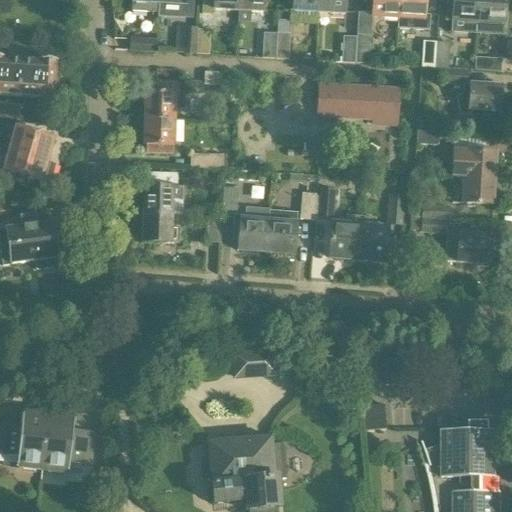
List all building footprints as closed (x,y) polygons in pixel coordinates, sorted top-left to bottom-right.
[(158,4),(158,0),(131,0),(131,12),(157,13),(158,4)] [(238,11),(238,0),(211,0),(211,10),(237,11),(238,11)] [(263,13),(264,0),(238,0),(238,11),(237,11),(237,22),(248,23),(249,12),(263,13)] [(292,0),(291,17),(290,17),(289,23),(317,25),(317,14),(318,0),(292,0)] [(343,16),(344,0),(318,0),(317,14),(343,16)] [(397,30),(398,0),(372,0),(371,18),(397,19),(396,29),(397,30)] [(428,32),(429,16),(423,16),(424,0),(398,0),(397,30),(428,32)] [(478,24),(479,0),(452,0),(451,22),(478,24)] [(477,33),(503,35),(503,25),(504,0),(479,0),(478,24),(477,33)] [(196,56),(197,29),(182,28),(181,56),(196,56)] [(207,57),(209,31),(197,31),(197,29),(196,56),(207,57)] [(263,34),(261,60),(275,60),(276,34),(276,35),(263,34)] [(288,61),(290,35),(276,34),(275,60),(288,61)] [(355,65),(357,36),(356,36),(355,38),(342,37),(340,64),(355,65)] [(368,66),(369,37),(357,36),(355,65),(368,66)] [(156,53),(156,41),(130,40),(130,52),(156,53)] [(421,68),(434,69),(436,43),(423,42),(421,68)] [(436,69),(448,70),(449,44),(437,43),(436,69)] [(1,60),(1,59),(0,58),(0,96),(16,98),(18,61),(1,60)] [(474,71),(500,72),(501,60),(475,58),(474,71)] [(36,63),(18,61),(16,98),(23,98),(23,106),(15,105),(14,120),(41,123),(43,109),(27,108),(29,99),(53,100),(55,63),(36,62),(36,63)] [(466,72),(445,71),(444,84),(465,85),(464,96),(456,99),(459,114),(469,115),(469,111),(498,113),(500,87),(465,85),(466,72)] [(224,87),(225,74),(204,73),(203,86),(224,87)] [(178,94),(178,83),(156,83),(156,94),(144,93),(143,120),(174,121),(174,110),(184,111),(184,95),(178,94)] [(396,127),(397,107),(392,106),(393,91),(318,87),(317,103),(325,103),(325,118),(371,120),(371,125),(396,127)] [(0,118),(14,120),(15,105),(0,103),(0,118)] [(13,136),(4,134),(8,122),(1,121),(0,120),(0,148),(9,151),(3,171),(40,181),(41,180),(49,182),(53,167),(45,164),(51,141),(14,131),(13,136)] [(174,121),(143,120),(143,145),(155,145),(154,153),(173,154),(173,146),(174,121)] [(438,146),(438,134),(416,133),(415,146),(438,146)] [(494,182),(496,154),(453,151),(452,178),(464,179),(464,180),(494,182)] [(226,170),(226,158),(222,158),(222,157),(190,156),(189,169),(226,170)] [(142,189),(141,215),(182,216),(182,190),(178,190),(178,189),(176,189),(177,175),(146,175),(146,189),(142,189)] [(492,206),(494,182),(464,180),(462,204),(492,206)] [(236,215),(237,189),(222,189),(221,215),(236,215)] [(333,221),(335,191),(319,190),(317,220),(333,221)] [(314,221),(316,195),(302,194),(300,220),(314,221)] [(402,227),(402,226),(400,226),(403,198),(388,196),(385,226),(402,227)] [(423,208),(422,220),(434,221),(447,221),(448,209),(423,208)] [(264,254),(268,211),(254,210),(253,221),(239,220),(236,251),(264,254)] [(294,256),(296,224),(297,213),(268,211),(264,254),(294,256)] [(181,244),(182,216),(141,215),(141,244),(181,244)] [(355,261),(359,218),(345,216),(344,226),(332,224),(328,258),(355,261)] [(35,227),(34,217),(19,219),(20,229),(5,231),(5,232),(0,232),(0,246),(3,267),(35,263),(36,270),(55,267),(49,225),(35,227)] [(219,244),(220,218),(208,218),(207,244),(219,244)] [(384,264),(388,230),(373,229),(374,219),(359,218),(355,261),(384,264)] [(445,262),(489,265),(490,238),(458,236),(459,223),(447,222),(447,221),(434,221),(422,220),(421,233),(446,234),(445,262)] [(451,355),(452,342),(437,340),(436,354),(451,355)] [(232,380),(277,378),(276,350),(231,353),(232,380)] [(397,384),(395,360),(360,363),(362,386),(363,386),(373,381),(374,386),(397,384)] [(386,430),(384,407),(364,409),(366,432),(386,430)] [(44,418),(45,412),(31,411),(30,417),(21,416),(20,427),(1,425),(0,430),(0,456),(17,458),(16,467),(42,470),(47,418),(44,418)] [(64,420),(65,414),(51,413),(50,419),(47,418),(42,470),(68,473),(69,463),(88,466),(91,435),(72,433),(73,421),(64,420)] [(501,511),(502,495),(495,495),(495,480),(497,480),(497,432),(491,432),(491,423),(471,423),(471,432),(442,432),(442,446),(427,451),(424,444),(422,444),(425,452),(428,460),(431,469),(433,479),(436,489),(437,498),(439,506),(439,511),(501,511)] [(209,463),(205,468),(206,480),(211,484),(213,505),(239,503),(239,501),(244,501),(245,511),(247,511),(275,511),(275,509),(278,508),(276,482),(287,481),(285,447),(269,448),(269,445),(268,440),(208,445),(209,463)]
